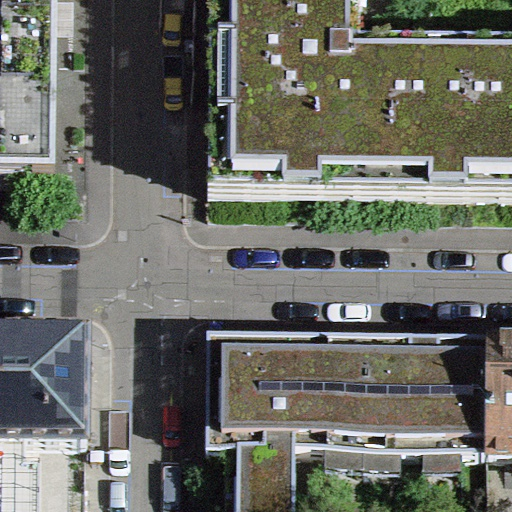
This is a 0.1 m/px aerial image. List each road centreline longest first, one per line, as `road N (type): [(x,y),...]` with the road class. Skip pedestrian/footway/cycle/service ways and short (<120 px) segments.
road 1 (residential): [(511,292),(140,284)]
road 2 (residential): [(142,0),(140,284)]
road 3 (residential): [(140,284),(144,511)]
road 4 (residential): [(140,284),(0,281)]
